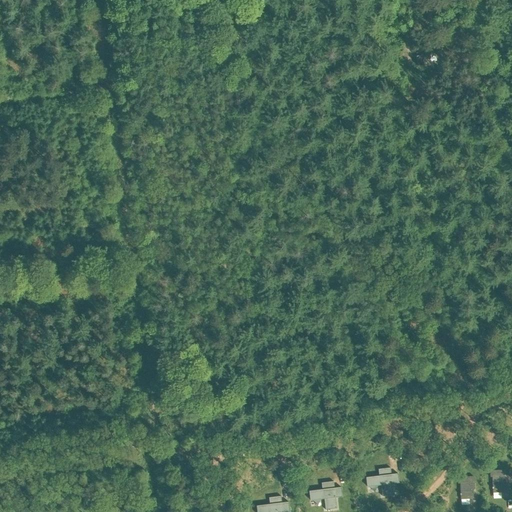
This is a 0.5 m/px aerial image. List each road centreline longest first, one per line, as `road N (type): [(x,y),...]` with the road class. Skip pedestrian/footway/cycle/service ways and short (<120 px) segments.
road 1 (track): [(111,87),(151,461),(191,453)]
road 2 (track): [(407,511),(453,462),(471,404)]
